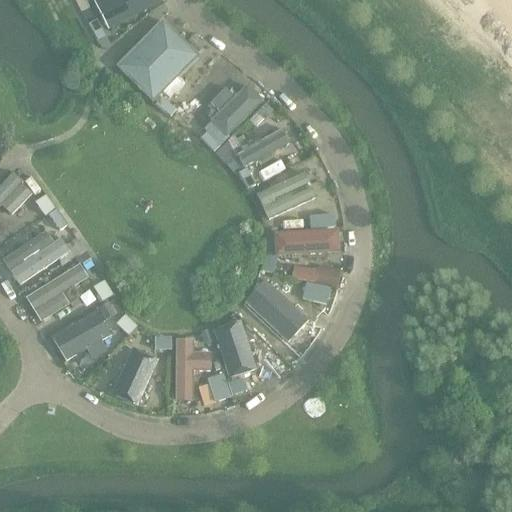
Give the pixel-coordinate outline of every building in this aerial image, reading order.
[(109,31),(165,2),(164,0),(98,0),(94,3),(109,31)] [(92,9),(83,14),(88,24),(97,19),(92,9)] [(97,22),(89,26),(97,43),(106,38),(97,22)] [(152,102),(199,55),(166,22),(119,69),(152,102)] [(106,38),(97,43),(98,44),(99,45),(99,46),(100,46),(100,47),(101,48),(102,48),(103,48),(104,49),(105,49),(106,49),(107,48),(108,48),(109,48),(111,46),(106,38)] [(258,104),(243,89),(213,121),(228,136),(258,104)] [(161,100),(156,107),(171,118),(176,111),(161,100)] [(266,105),(257,114),(264,121),(273,113),(266,105)] [(213,123),(204,131),(207,134),(218,145),(221,147),(229,139),(227,137),(213,123)] [(243,158),(251,174),(295,150),(287,133),(243,158)] [(207,134),(201,140),(205,145),(214,154),(221,147),(218,145),(207,134)] [(229,141),(214,156),(218,159),(221,162),(221,163),(224,166),(227,168),(229,171),(233,175),(237,179),(240,177),(239,175),(246,171),(245,169),(238,157),(229,141)] [(246,171),(239,175),(240,177),(248,191),(256,187),(247,170),(246,171)] [(33,194),(12,174),(0,186),(0,208),(10,218),(33,194)] [(252,198),(264,223),(313,203),(302,177),(252,198)] [(46,198),(36,205),(45,218),(55,211),(46,198)] [(57,212),(49,217),(60,233),(67,228),(59,216),(57,212)] [(334,217),(310,219),(311,230),(335,229),(334,217)] [(45,231),(3,260),(20,286),(69,253),(58,238),(53,242),(45,231)] [(274,237),(275,258),(336,256),(335,235),(274,237)] [(79,243),(68,251),(70,253),(74,260),(85,252),(79,243)] [(85,252),(74,260),(79,266),(90,259),(88,257),(87,255),(85,252)] [(265,257),(262,272),(273,275),(277,259),(265,257)] [(80,266),(27,298),(41,322),(67,306),(61,294),(86,279),(80,266)] [(316,284),(315,286),(336,290),(340,273),(319,269),(318,272),(316,284)] [(105,283),(94,289),(102,303),(113,297),(105,283)] [(263,300),(251,314),(291,348),(312,323),(268,285),(258,296),(263,300)] [(307,285),(303,301),(326,306),(330,291),(307,285)] [(107,304),(98,309),(105,321),(114,316),(107,304)] [(86,346),(92,358),(109,348),(102,336),(110,332),(98,312),(51,337),(63,359),(86,346)] [(125,318),(117,326),(129,337),(137,328),(125,318)] [(239,322),(215,329),(230,378),(258,370),(247,333),(243,334),(239,322)] [(155,339),(155,352),(171,352),(171,339),(155,339)] [(195,340),(177,340),(176,400),(196,400),(196,371),(210,371),(211,353),(196,353),(195,340)] [(159,359),(133,349),(113,397),(139,407),(159,359)] [(223,376),(208,381),(215,404),(230,399),(223,376)] [(243,381),(228,386),(232,398),(247,393),(243,381)]
